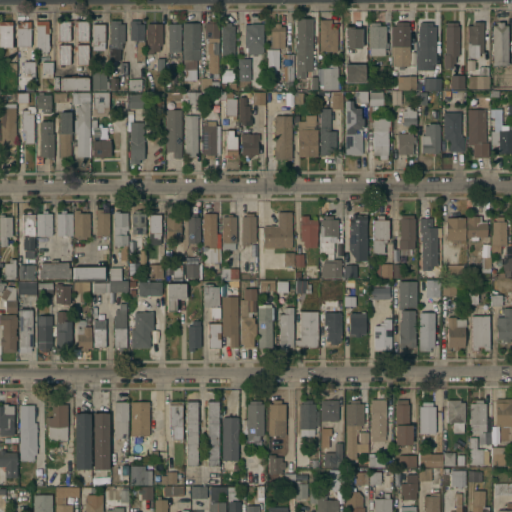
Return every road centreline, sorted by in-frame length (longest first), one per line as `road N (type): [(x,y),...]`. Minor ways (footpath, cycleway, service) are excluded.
road 1 (residential): [(0,376),(511,374)]
road 2 (residential): [(0,188),(511,188)]
